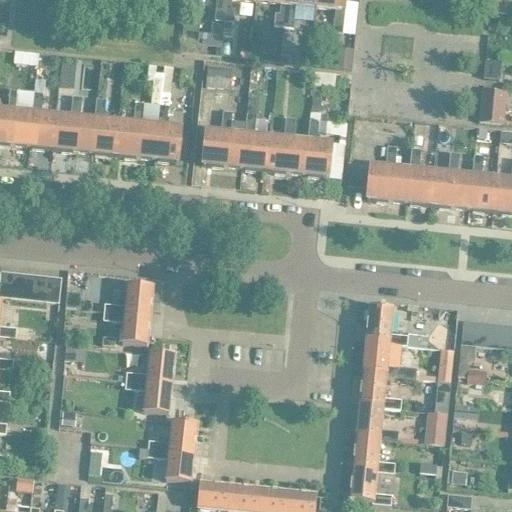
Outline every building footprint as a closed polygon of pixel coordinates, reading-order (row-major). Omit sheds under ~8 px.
[(216,0),(214,21),(224,22),(226,0),(216,0)] [(226,0),(224,22),(234,23),(236,0),(255,2),(255,0),(226,0)] [(255,0),(255,2),(275,4),(273,27),(283,28),(285,5),(285,0),(255,0)] [(285,0),(285,5),(283,28),(293,29),(295,6),(315,8),(315,0),(285,0)] [(315,0),(315,8),(334,10),(332,33),(342,34),(345,0),(315,0)] [(222,45),(223,29),(205,27),(203,43),(222,45)] [(350,71),(352,51),(338,49),(337,69),(350,71)] [(14,55),(13,66),(34,68),(35,57),(14,55)] [(106,62),(105,74),(121,75),(122,64),(106,62)] [(484,62),(482,79),(497,81),(499,63),(484,62)] [(205,91),(229,92),(230,69),(206,68),(205,91)] [(317,72),(316,88),(337,90),(338,74),(317,72)] [(511,73),(499,73),(499,82),(511,82),(511,73)] [(52,152),(55,117),(39,116),(42,85),(34,84),(33,94),(32,94),(30,115),(27,149),(52,152)] [(0,146),(27,149),(30,115),(32,94),(9,92),(7,112),(0,111),(0,146)] [(478,92),(475,124),(501,127),(504,95),(478,92)] [(90,155),(93,121),(78,120),(80,99),(72,98),(70,119),(55,117),(52,152),(90,155)] [(102,122),(104,101),(95,101),(93,121),(90,155),(114,158),(117,124),(102,122)] [(117,124),(114,158),(153,161),(156,128),(142,126),(144,105),(135,104),(132,125),(117,124)] [(264,173),(268,139),(253,138),(256,105),(247,104),(243,137),(240,171),(264,173)] [(158,107),(156,128),(153,161),(177,164),(181,130),(165,128),(167,107),(158,107)] [(240,171),(243,137),(229,135),(231,114),(222,114),(220,134),(205,133),(201,167),(240,171)] [(283,141),(268,139),(264,173),(303,177),(307,143),(292,142),(294,121),(285,120),(283,141)] [(307,143),(303,177),(328,180),(331,146),(316,144),(318,123),(309,122),(307,143)] [(405,206),(409,172),(393,171),(395,150),(387,149),(385,170),(369,168),(365,202),(405,206)] [(411,152),(409,172),(405,206),(429,208),(432,174),(417,173),(419,153),(411,152)] [(468,212),(471,178),(456,177),(458,156),(450,155),(448,176),(432,174),(429,208),(468,212)] [(492,214),(495,181),(480,179),(482,159),(473,158),(471,178),(468,212),(492,214)] [(511,216),(511,164),(510,182),(495,181),(492,214),(511,216)] [(0,299),(8,301),(11,275),(0,274),(0,299)] [(21,302),(23,277),(11,275),(8,301),(21,302)] [(23,277),(21,302),(33,303),(36,278),(23,277)] [(46,304),(48,279),(36,278),(33,303),(46,304)] [(48,279),(46,304),(58,306),(60,280),(48,279)] [(102,315),(148,319),(151,290),(126,288),(124,309),(103,307),(102,315)] [(81,293),(65,292),(64,308),(79,309),(81,293)] [(388,346),(401,348),(406,348),(407,338),(389,336),(392,312),(369,309),(365,342),(388,344),(388,346)] [(145,349),(148,319),(102,315),(102,317),(91,316),(90,324),(101,325),(101,323),(122,325),(120,347),(145,349)] [(472,348),(475,325),(462,324),(460,347),(472,348)] [(475,325),(472,348),(485,350),(487,326),(475,325)] [(487,326),(485,350),(497,351),(499,328),(487,326)] [(0,339),(17,342),(18,331),(0,328),(0,339)] [(499,328),(497,351),(509,352),(511,329),(499,328)] [(101,347),(113,348),(114,340),(102,339),(101,347)] [(385,377),(385,378),(424,382),(425,372),(399,369),(401,348),(388,346),(388,344),(365,342),(362,374),(385,377)] [(75,347),(64,347),(63,362),(74,363),(75,347)] [(125,384),(170,388),(173,359),(148,356),(146,378),(125,376),(125,384)] [(0,372),(11,373),(12,362),(0,360),(0,372)] [(476,374),(468,373),(466,385),(474,386),(476,374)] [(382,408),(381,410),(400,412),(401,402),(382,400),(385,378),(385,377),(362,374),(359,406),(382,408)] [(484,375),(476,374),(474,386),(482,387),(484,375)] [(167,418),(167,416),(170,388),(125,384),(124,392),(144,394),(142,415),(167,418)] [(0,404),(8,405),(9,394),(0,393),(0,404)] [(435,405),(434,415),(446,416),(447,406),(435,405)] [(378,440),(378,442),(396,444),(397,433),(379,432),(381,410),(382,408),(359,406),(356,438),(378,440)] [(464,421),(465,409),(453,408),(452,420),(464,421)] [(74,428),(75,415),(62,414),(60,427),(74,428)] [(147,453),(193,457),(196,427),(171,425),(168,447),(148,445),(147,453)] [(471,435),(461,434),(460,446),(470,447),(471,435)] [(375,473),(375,474),(393,476),(394,466),(376,464),(378,442),(378,440),(356,438),(352,470),(375,473)] [(190,486),(190,484),(193,457),(147,453),(146,461),(167,463),(165,484),(190,486)] [(100,467),(88,466),(87,475),(99,477),(100,467)] [(418,475),(434,477),(435,477),(436,468),(419,466),(418,475)] [(370,506),(389,508),(390,498),(373,496),(375,474),(375,473),(352,470),(349,502),(371,505),(370,506)] [(450,485),(464,487),(466,475),(452,473),(450,485)] [(32,484),(17,482),(15,494),(31,495),(32,484)] [(225,511),(228,490),(200,487),(198,487),(196,511),(225,511)] [(225,511),(254,511),(256,493),(228,490),(225,511)] [(254,511),(283,511),(285,496),(256,493),(254,511)] [(283,511),(313,511),(315,499),(285,496),(283,511)] [(447,497),(446,510),(469,511),(470,500),(447,497)] [(86,511),(87,502),(79,501),(77,511),(86,511)] [(6,502),(4,511),(14,511),(15,503),(6,502)] [(110,511),(111,503),(103,502),(102,511),(110,511)]
